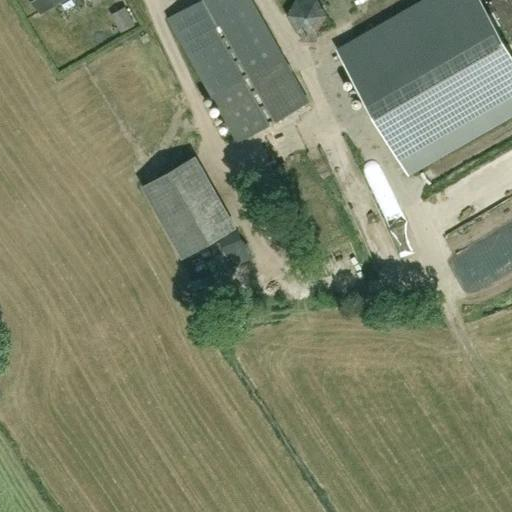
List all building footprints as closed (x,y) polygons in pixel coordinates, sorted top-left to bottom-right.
[(34,0),(42,12),(62,0),(34,0)] [(250,0),(202,0),(169,19),(239,143),(309,103),(250,0)] [(511,110),(511,53),(481,0),(429,0),(339,52),(407,170),(511,110)] [(131,7),(117,15),(126,31),(141,23),(131,7)] [(183,258),(236,228),(195,157),(143,186),(183,258)] [(269,319),(269,329),(290,328),(290,317),(269,319)]
